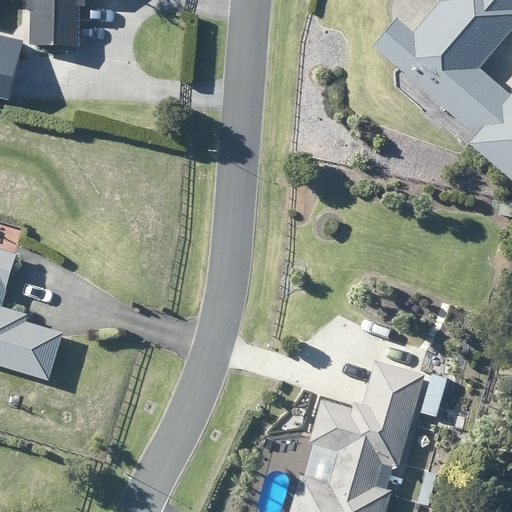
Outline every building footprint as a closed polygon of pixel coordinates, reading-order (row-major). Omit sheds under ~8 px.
[(28,0),(28,11),(32,11),(32,14),(31,46),(81,47),(81,7),(86,7),(86,0),(28,0)] [(511,96),(481,69),(511,32),(511,0),(439,0),(442,2),(415,33),(399,19),(394,24),(374,48),(397,68),(477,137),(470,144),(511,180),(511,96)] [(226,22),(188,20),(184,81),(222,83),(226,22)] [(23,45),(0,40),(0,99),(12,102),(23,45)] [(18,258),(19,255),(15,253),(0,248),(0,364),(50,380),(65,333),(27,321),(29,315),(24,313),(3,307),(5,302),(7,292),(18,258)] [(399,469),(426,375),(420,373),(376,360),(363,405),(357,404),(355,409),(322,399),(310,443),(339,452),(329,482),(302,475),(291,511),(386,511),(392,494),(393,492),(378,487),(385,465),(399,469)]
